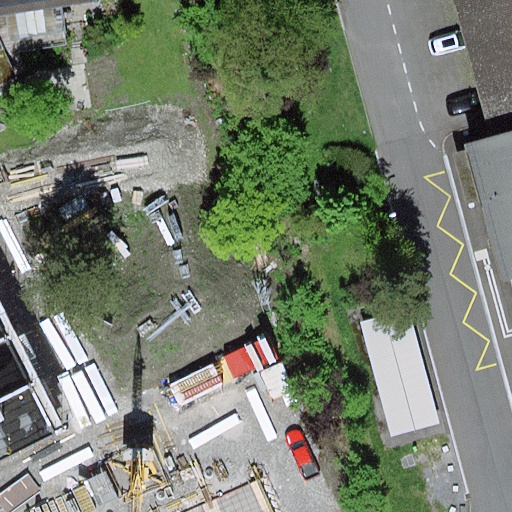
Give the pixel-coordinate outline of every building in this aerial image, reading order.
[(93,0),(0,0),(0,15),(94,3),(93,0)] [(511,0),(453,0),(492,136),(511,130),(511,0)] [(0,45),(0,85),(16,78),(0,45)] [(504,282),(511,310),(511,130),(492,136),(493,139),(467,147),(468,151),(453,155),(466,205),(482,201),(504,282)] [(388,439),(442,425),(409,299),(354,314),(388,439)] [(0,454),(62,423),(0,303),(0,454)] [(270,511),(256,482),(193,511),(270,511)]
